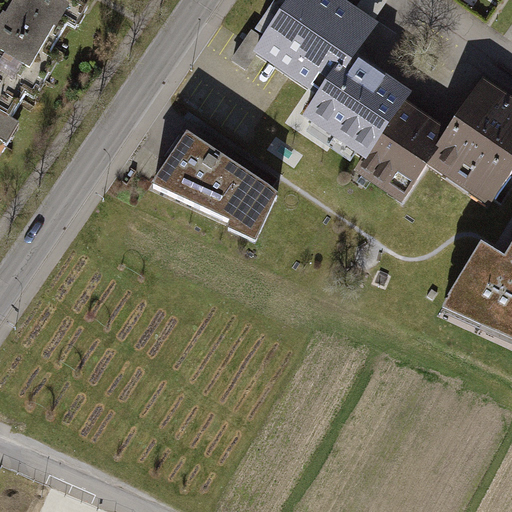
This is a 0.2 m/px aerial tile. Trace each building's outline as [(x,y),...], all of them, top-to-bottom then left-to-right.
[(75,28),(89,4),(82,0),(8,0),(0,15),(0,149),(14,126),(5,121),(24,89),(32,94),(51,62),(46,59),(67,23),(75,28)] [(387,37),(330,0),(304,0),(262,64),(324,105),(310,127),(375,170),(416,110),(419,104),(366,69),(387,37)] [(456,136),(416,110),(375,170),(365,186),(416,219),(441,181),(499,220),(511,200),(511,103),(488,88),(456,136)] [(272,199),(183,139),(148,188),(225,225),(221,233),(250,244),(272,199)] [(511,240),(501,263),(476,246),(437,316),(511,347),(511,240)] [(29,422),(0,410),(0,425),(24,435),(29,422)]
